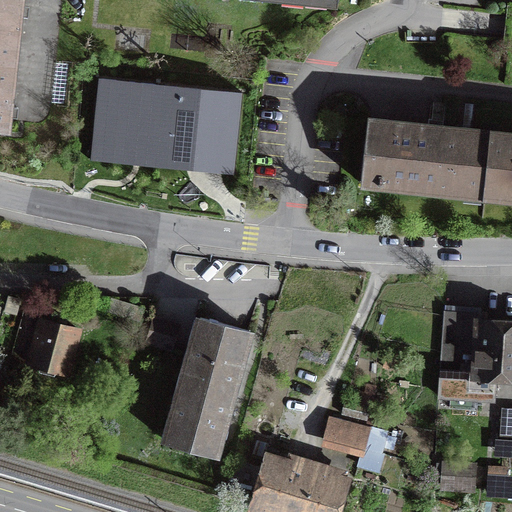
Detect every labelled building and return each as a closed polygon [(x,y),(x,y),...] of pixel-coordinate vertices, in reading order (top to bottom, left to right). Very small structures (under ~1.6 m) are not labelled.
[(0,0),(0,60),(20,63),(26,0),(0,0)] [(0,133),(13,134),(20,63),(0,60),(0,133)] [(154,139),(164,140),(214,144),(217,97),(168,93),(166,114),(103,109),(99,162),(152,166),(154,139)] [(361,192),(482,202),(488,132),(367,122),(361,192)] [(511,134),(488,132),(482,202),(511,204),(511,134)] [(477,384),(511,385),(511,327),(480,326),(481,309),(443,307),(439,398),(476,400),(477,384)] [(189,327),(153,320),(147,348),(183,355),(189,327)] [(252,336),(201,321),(168,441),(219,455),(252,336)] [(80,333),(37,322),(25,370),(68,380),(80,333)] [(511,412),(502,412),(500,444),(511,444),(511,412)] [(387,436),(329,420),(321,449),(379,465),(387,436)] [(339,511),(350,477),(264,451),(245,511),(247,511),(339,511)] [(478,464),(443,463),(442,495),(477,495),(478,464)] [(506,467),(491,467),(490,480),(505,480),(506,467)]
